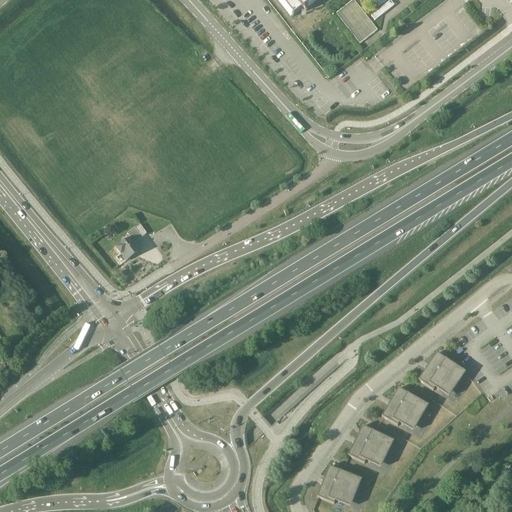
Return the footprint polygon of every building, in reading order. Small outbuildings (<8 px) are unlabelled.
[(279,0),(293,17),(314,0),(279,0)] [(377,31),(353,1),(336,15),(360,45),(377,31)] [(390,1),(371,16),(374,21),(394,6),(390,1)] [(135,243),(142,238),(135,229),(127,234),(130,238),(116,248),(121,255),(122,255),(126,261),(140,251),(135,243)] [(437,356),(419,383),(431,392),(433,389),(448,399),(465,375),(437,356)] [(399,392),(382,420),(395,427),(397,425),(413,433),(428,408),(399,392)] [(363,430),(349,459),(362,466),(364,463),(380,471),(393,444),(363,430)] [(330,470),(318,501),(332,506),(333,504),(350,510),(361,483),(330,470)]
